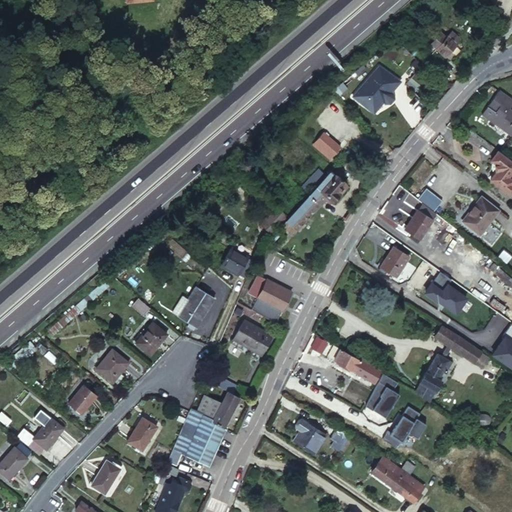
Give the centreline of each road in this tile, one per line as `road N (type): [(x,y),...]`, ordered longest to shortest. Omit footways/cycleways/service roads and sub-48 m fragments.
road 1 (tertiary): [(511,58),(485,70),(425,126),(356,215),(212,511)]
road 2 (trunk): [(0,332),(386,0)]
road 3 (trunk): [(351,0),(0,302)]
road 4 (unclassified): [(26,511),(139,383),(184,354)]
road 5 (unknown): [(252,428),(361,507)]
road 6 (track): [(28,0),(113,99)]
